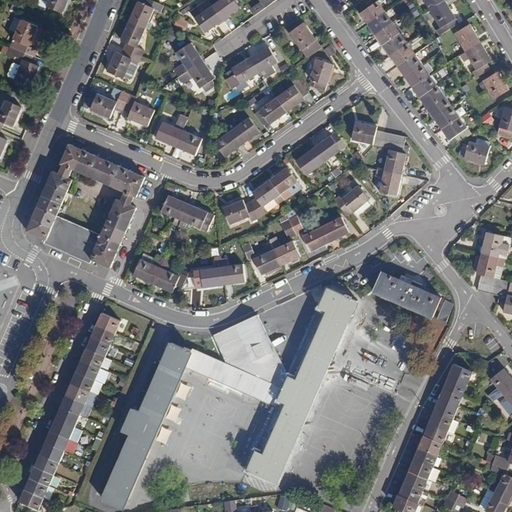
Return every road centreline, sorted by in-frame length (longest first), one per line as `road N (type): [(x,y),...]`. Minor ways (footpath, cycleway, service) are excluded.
road 1 (residential): [(114,291),(179,318),(216,320),(393,230),(419,229)]
road 2 (residential): [(102,286),(4,511)]
road 3 (residential): [(168,169),(204,181),(232,178),(375,76)]
road 4 (residential): [(476,306),(404,430),(369,511)]
road 5 (residential): [(453,188),(375,76)]
road 6 (residential): [(2,391),(55,266)]
road 7 (residential): [(114,291),(168,169)]
road 8 (residential): [(55,121),(105,0)]
road 9 (residential): [(55,121),(168,169)]
